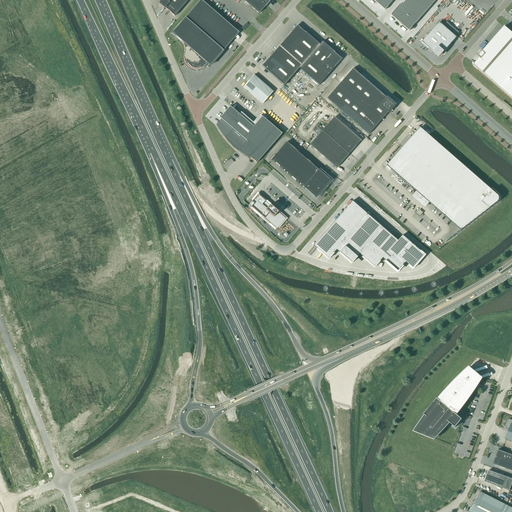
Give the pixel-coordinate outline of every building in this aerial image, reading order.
[(162,0),(159,3),(164,8),(165,9),(165,8),(174,16),(188,0),(162,0)] [(210,66),(233,39),(231,38),(237,31),(201,0),(200,0),(172,33),(182,42),(182,43),(183,43),(183,44),(184,45),(184,46),(184,47),(184,48),(185,50),(184,55),(184,56),(184,57),(184,58),(184,59),(184,60),(184,61),(185,62),(185,63),(186,64),(186,65),(187,66),(188,67),(189,67),(190,68),(191,69),(192,69),(194,69),(195,70),(196,70),(197,70),(198,70),(198,69),(199,69),(200,69),(201,69),(202,68),(203,68),(203,67),(204,67),(204,66),(205,66),(207,64),(210,66)] [(271,0),(242,0),(259,14),(271,0)] [(373,0),(385,10),(393,0),(373,0)] [(401,4),(391,15),(409,31),(436,0),(406,0),(402,5),(401,4)] [(445,51),(457,38),(439,22),(428,36),(422,42),(433,52),(434,51),(439,56),(444,50),(445,51)] [(264,63),(262,66),(265,69),(264,69),(265,69),(284,86),(299,68),(319,85),(335,67),(335,66),(341,59),(334,53),(335,52),(334,52),(322,42),(320,45),(306,33),(306,32),(305,33),(297,26),(294,29),(295,30),(265,64),(264,63)] [(238,34),(244,38),(247,34),(239,27),(237,30),(240,33),(238,34)] [(511,33),(504,27),(472,64),(511,99),(511,33)] [(387,98),(353,69),(326,99),(368,135),(387,113),(388,113),(394,105),(387,98)] [(262,104),(273,92),(254,75),(243,87),(262,104)] [(253,127),(230,107),(220,118),(221,119),(216,125),(218,127),(219,129),(220,132),(222,134),(223,136),(225,138),(226,137),(240,149),(238,151),(239,152),(241,154),(243,155),(244,156),(246,157),(248,158),(249,157),(256,163),(282,134),(262,117),(253,127)] [(336,168),(361,140),(334,117),(310,145),(336,168)] [(417,192),(414,196),(419,200),(426,206),(429,202),(461,230),(445,242),(445,243),(498,202),(499,201),(499,200),(499,199),(499,198),(499,197),(499,196),(498,195),(430,136),(420,128),(387,166),(417,192)] [(331,181),(287,142),(271,160),(315,198),(316,197),(315,196),(317,194),(318,195),(321,192),(320,191),(322,189),(324,191),(324,190),(322,188),(324,186),(325,187),(328,184),(327,183),(329,181),(330,181),(331,181)] [(119,243),(98,188),(25,216),(46,272),(119,243)] [(286,219),(258,195),(249,205),(252,208),(251,209),(253,210),(254,209),(261,216),(260,217),(269,225),(270,224),(277,229),(286,219)] [(352,201),(313,246),(328,259),(336,250),(351,263),(359,254),(374,267),(382,258),(397,272),(405,263),(413,269),(425,255),(402,235),(397,241),(352,201)] [(454,413),(481,380),(468,368),(440,401),(437,399),(424,414),(427,417),(416,430),(434,437),(447,421),(455,428),(462,419),(454,413)] [(511,471),(511,455),(498,450),(493,464),(511,471)] [(511,479),(489,470),(484,482),(509,491),(511,487),(511,479)] [(470,511),(511,511),(511,508),(480,492),(470,511)]
